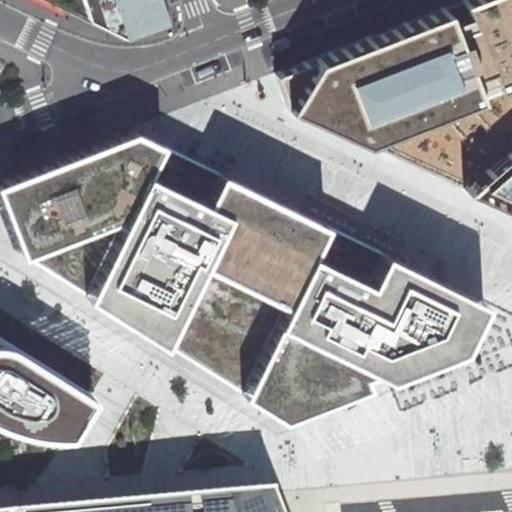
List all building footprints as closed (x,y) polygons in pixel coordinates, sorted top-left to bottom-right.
[(81,0),(87,17),(135,41),(173,26),(164,0),(81,0)] [(511,0),(446,0),(305,54),(276,97),(364,139),(511,76),(511,0)] [(511,76),(364,139),(463,180),(511,136),(511,76)] [(483,300),(126,130),(92,143),(0,178),(0,226),(7,246),(279,417),(459,347),(483,300)] [(511,136),(463,180),(511,201),(511,136)] [(120,385),(0,313),(0,419),(25,432),(86,437),(104,410),(120,385)] [(277,511),(272,496),(81,511),(277,511)]
